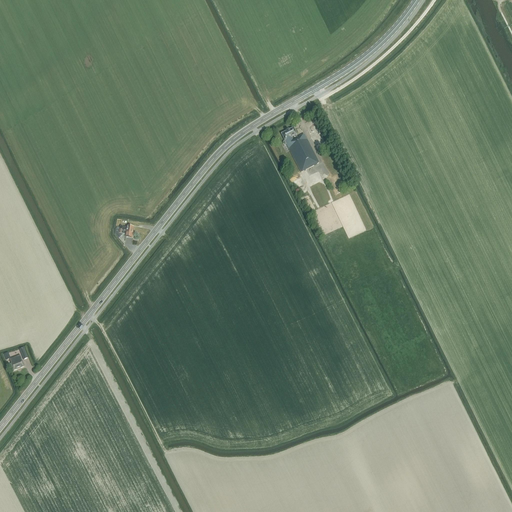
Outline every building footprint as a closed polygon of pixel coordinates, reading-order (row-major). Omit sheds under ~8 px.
[(297,135),(294,129),(289,131),(286,132),(282,135),(285,141),(284,141),(283,142),(283,143),(283,144),(284,145),(285,145),(286,145),(301,173),(319,163),(304,135),(296,138),(296,137),(296,136),(297,135)] [(335,195),(344,191),(337,175),(328,179),(335,195)] [(115,230),(115,234),(117,237),(119,239),(121,234),(126,235),(126,237),(132,238),(133,233),(127,232),(127,231),(120,230),(115,230)] [(28,359),(24,349),(20,351),(24,361),(28,359)] [(20,356),(12,359),(10,360),(11,364),(11,365),(14,371),(19,369),(24,367),(22,360),(22,361),(20,356)]
